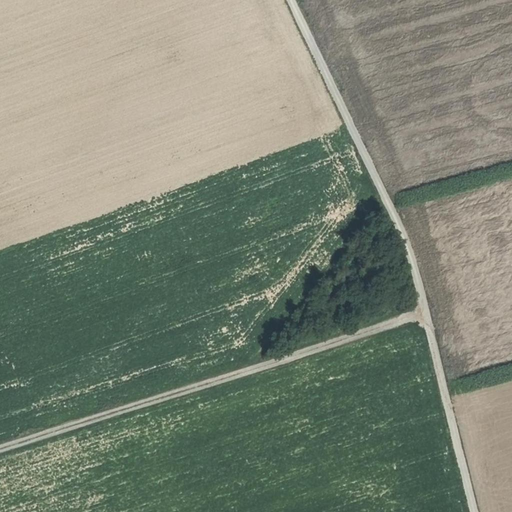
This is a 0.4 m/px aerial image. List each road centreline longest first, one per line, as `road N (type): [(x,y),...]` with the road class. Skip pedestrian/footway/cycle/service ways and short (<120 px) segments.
road 1 (track): [(289,0),(403,233),(472,511)]
road 2 (track): [(0,449),(424,313)]
